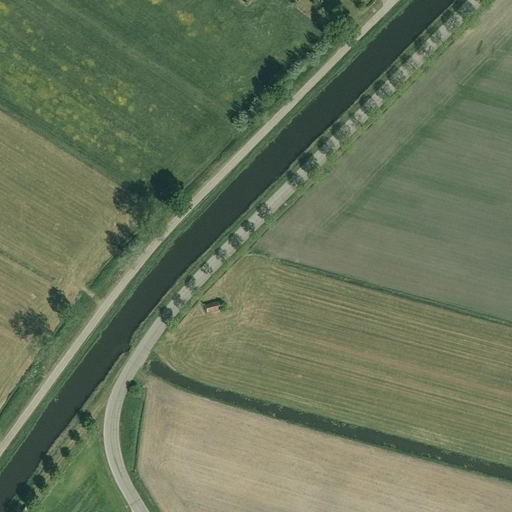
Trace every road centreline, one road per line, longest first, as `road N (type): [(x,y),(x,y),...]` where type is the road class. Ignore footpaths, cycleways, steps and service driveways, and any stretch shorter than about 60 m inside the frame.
road 1 (unclassified): [(142,511),(112,453),(111,420),(124,379),(181,296),(473,0)]
road 2 (unclassified): [(0,449),(167,227),(394,0)]
